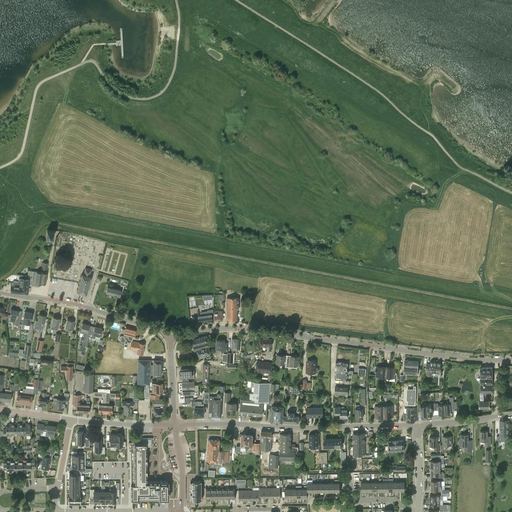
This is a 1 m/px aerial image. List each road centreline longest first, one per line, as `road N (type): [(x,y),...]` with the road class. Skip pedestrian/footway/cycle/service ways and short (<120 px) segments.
road 1 (track): [(511,309),(48,224),(0,280)]
road 2 (tertiary): [(511,360),(233,330),(171,340)]
road 3 (residential): [(174,424),(418,425)]
road 4 (tertiary): [(171,340),(124,318),(0,293)]
